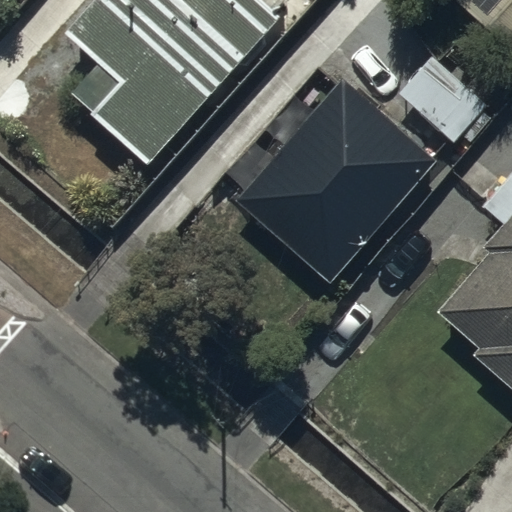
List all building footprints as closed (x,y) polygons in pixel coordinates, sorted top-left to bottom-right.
[(67,109),(145,177),(277,26),(246,0),(114,0),(71,50),(98,73),(67,109)] [(511,0),(451,0),(444,9),(511,67),(511,0)] [(427,69),(390,107),(441,156),(478,118),(427,69)] [(239,220),(325,297),(430,181),(345,104),(239,220)] [(511,242),(424,326),(499,403),(511,390),(511,242)]
